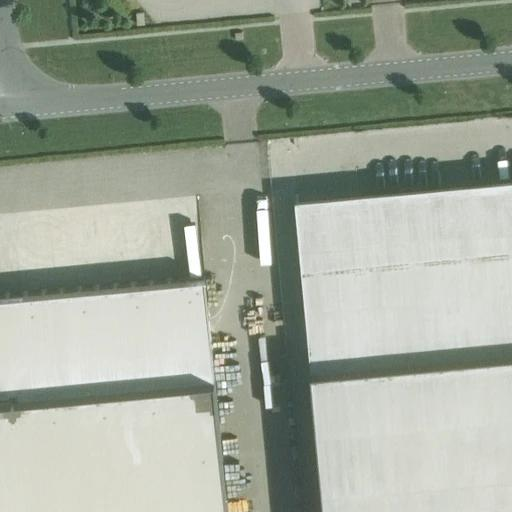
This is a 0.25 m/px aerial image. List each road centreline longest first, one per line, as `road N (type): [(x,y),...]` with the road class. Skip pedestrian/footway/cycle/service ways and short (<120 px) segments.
road 1 (unclassified): [(511,60),(10,106)]
road 2 (unknown): [(380,511),(354,188),(359,170),(380,160)]
road 3 (unknown): [(260,511),(242,191)]
road 4 (unknown): [(0,208),(242,191)]
road 5 (unknown): [(497,146),(511,274)]
